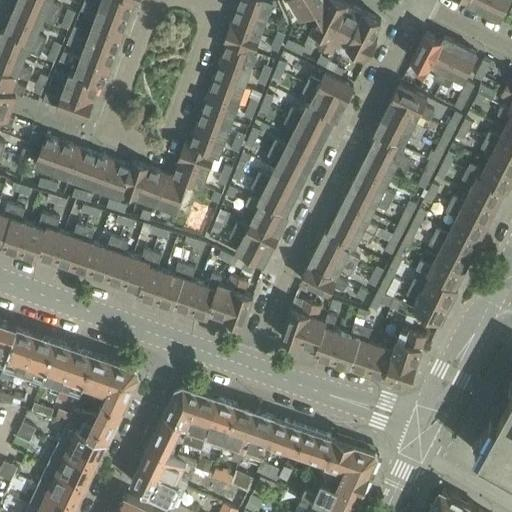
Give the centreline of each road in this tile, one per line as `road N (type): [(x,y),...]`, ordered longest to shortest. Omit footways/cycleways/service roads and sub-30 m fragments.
road 1 (residential): [(254,369),(288,267),(423,0)]
road 2 (residential): [(109,131),(164,152),(211,12)]
road 3 (tertiary): [(179,343),(0,279)]
road 4 (residential): [(179,343),(99,511)]
road 5 (tertiary): [(423,430),(254,369)]
road 6 (tertiary): [(423,430),(499,287)]
road 7 (residential): [(158,0),(109,131)]
